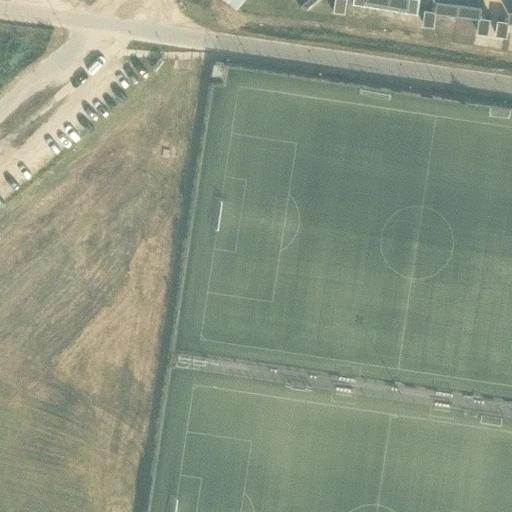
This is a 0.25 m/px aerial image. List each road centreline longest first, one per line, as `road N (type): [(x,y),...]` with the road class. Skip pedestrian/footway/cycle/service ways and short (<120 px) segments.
road 1 (residential): [(511,89),(111,25)]
road 2 (residential): [(0,115),(111,25)]
